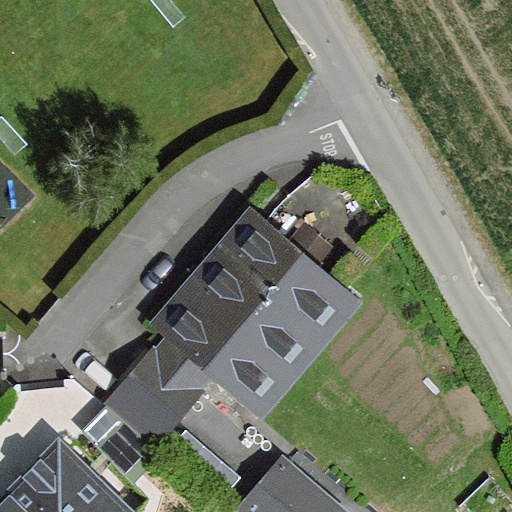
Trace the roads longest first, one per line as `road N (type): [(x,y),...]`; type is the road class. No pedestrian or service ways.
road 1 (residential): [(368,111),(200,180),(35,360)]
road 2 (residential): [(368,111),(511,355)]
road 3 (residential): [(304,0),(368,111)]
